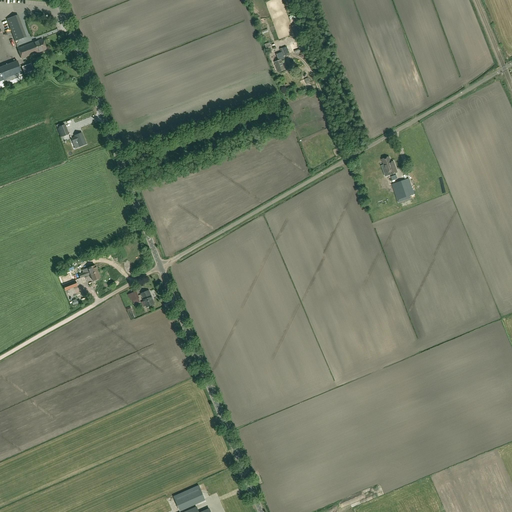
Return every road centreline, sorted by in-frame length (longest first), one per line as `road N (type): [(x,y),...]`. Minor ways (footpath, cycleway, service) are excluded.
road 1 (unclassified): [(160,265),(511,64)]
road 2 (unclassified): [(160,265),(57,0)]
road 3 (unclassified): [(260,511),(160,265)]
